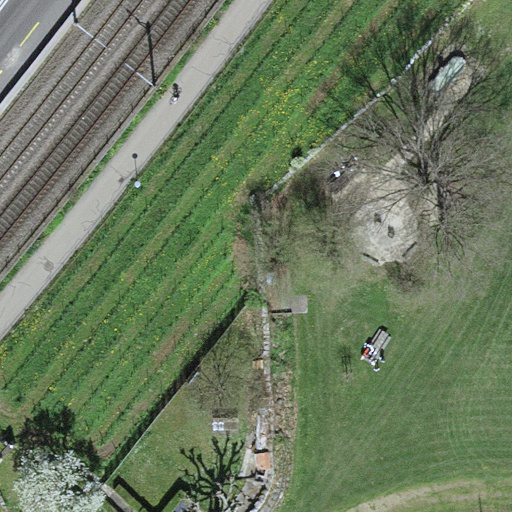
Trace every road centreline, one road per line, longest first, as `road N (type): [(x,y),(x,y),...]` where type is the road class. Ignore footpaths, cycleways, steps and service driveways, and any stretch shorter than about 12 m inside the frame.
road 1 (residential): [(255,0),(0,313)]
road 2 (track): [(511,499),(424,497),(380,511)]
